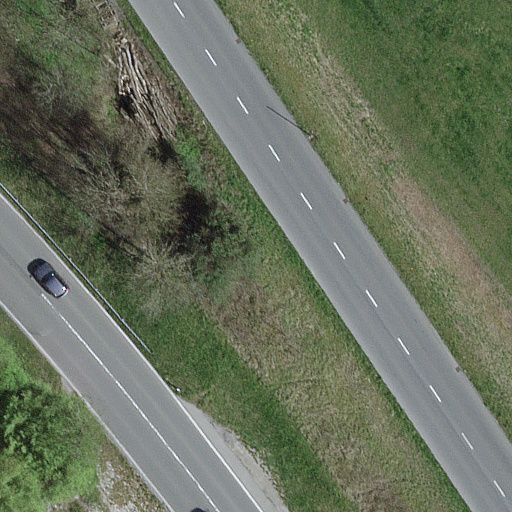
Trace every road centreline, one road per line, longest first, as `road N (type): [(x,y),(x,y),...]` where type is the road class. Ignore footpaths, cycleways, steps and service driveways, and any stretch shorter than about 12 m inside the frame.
road 1 (unclassified): [(506,511),(172,0)]
road 2 (primary): [(214,511),(0,251)]
